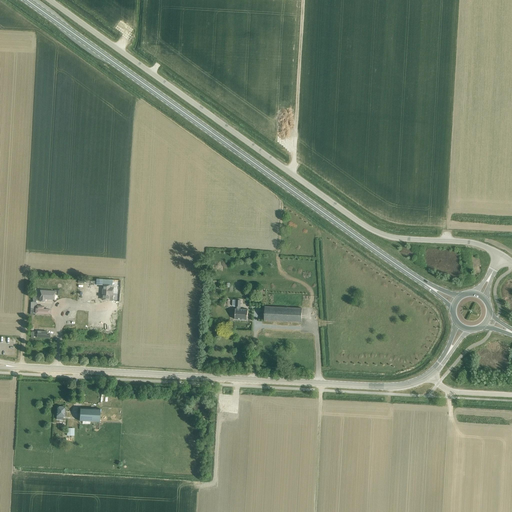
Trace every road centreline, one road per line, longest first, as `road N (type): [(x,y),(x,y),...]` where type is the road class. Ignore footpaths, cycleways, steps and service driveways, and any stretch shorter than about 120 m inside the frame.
road 1 (tertiary): [(501,254),(371,229),(48,0)]
road 2 (primary): [(424,283),(26,0)]
road 3 (secondary): [(319,384),(56,369)]
road 4 (track): [(287,171),(302,0)]
road 5 (track): [(313,511),(319,384)]
road 6 (residential): [(56,369),(59,305),(114,304)]
